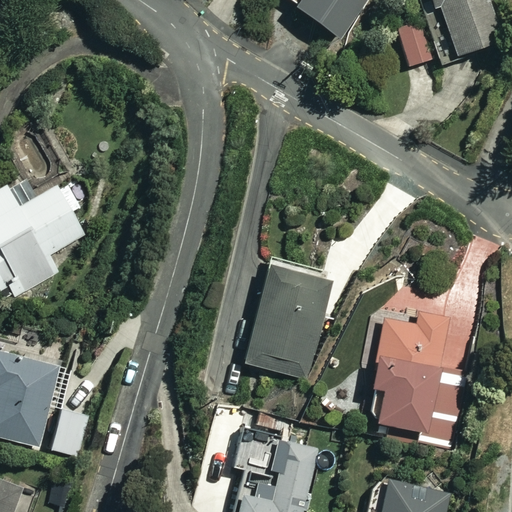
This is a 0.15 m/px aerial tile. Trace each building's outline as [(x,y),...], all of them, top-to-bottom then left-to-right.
[(279,0),(330,40),(361,0),(279,0)] [(494,38),(482,0),(420,0),(422,6),(431,3),(446,52),(494,38)] [(428,59),(417,18),(392,25),(402,66),(428,59)] [(11,205),(0,184),(0,302),(56,272),(46,254),(80,236),(68,214),(79,208),(63,177),(11,205)] [(328,274),(262,258),(237,362),(303,378),(328,274)] [(452,451),(467,386),(434,378),(449,315),(407,305),(409,297),(380,290),(358,382),(372,385),(364,418),(421,431),(418,443),(452,451)] [(58,364),(0,350),(0,436),(38,446),(58,364)] [(299,511),(316,449),(279,439),(269,477),(253,472),(247,494),(233,490),(227,511),(299,511)] [(30,511),(38,490),(0,475),(0,511),(30,511)] [(443,511),(447,495),(379,480),(371,511),(443,511)]
